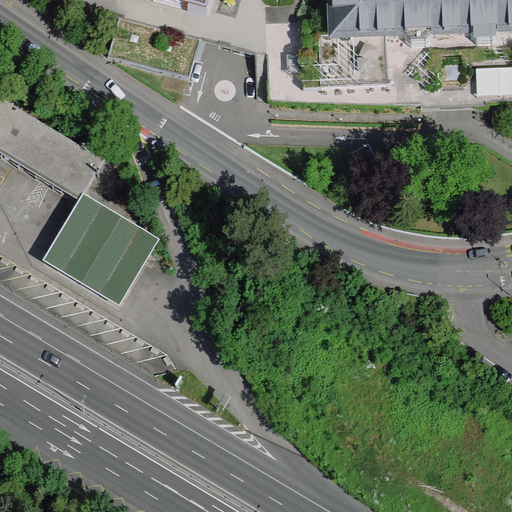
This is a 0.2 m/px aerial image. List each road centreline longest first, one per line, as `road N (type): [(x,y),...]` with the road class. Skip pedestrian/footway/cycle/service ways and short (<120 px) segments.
road 1 (primary): [(318,511),(229,371),(121,96)]
road 2 (tertiary): [(511,264),(434,270),(346,243),(121,96)]
road 3 (primary): [(300,511),(0,328)]
road 4 (primary): [(0,397),(186,511)]
road 5 (tertiary): [(121,96),(0,12)]
